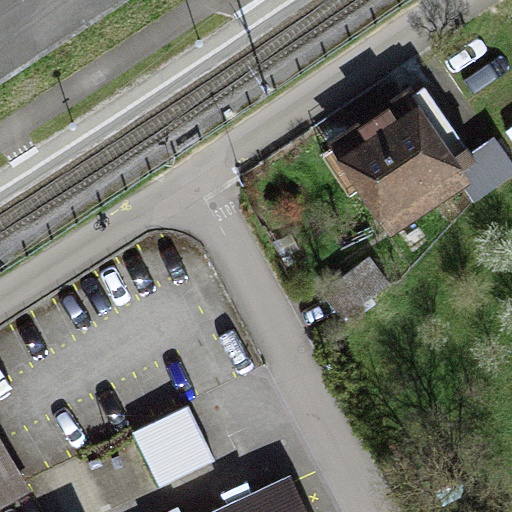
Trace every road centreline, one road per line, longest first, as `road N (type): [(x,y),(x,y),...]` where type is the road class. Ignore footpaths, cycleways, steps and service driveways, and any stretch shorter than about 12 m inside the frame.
road 1 (residential): [(360,511),(187,192)]
road 2 (residential): [(187,192),(465,0)]
road 3 (residential): [(0,307),(187,192)]
